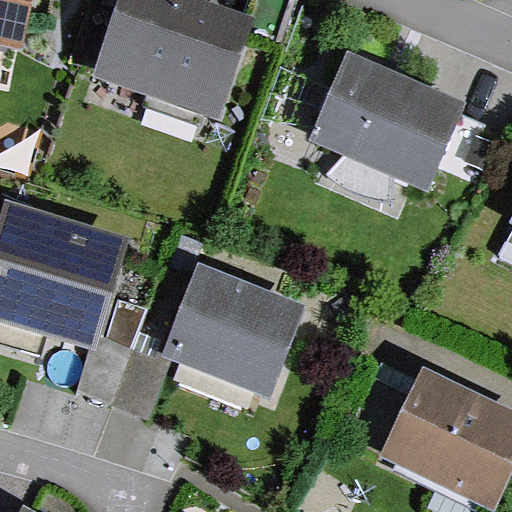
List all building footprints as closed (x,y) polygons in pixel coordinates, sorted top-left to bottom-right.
[(32,0),(0,0),(0,44),(22,49),(32,0)] [(259,20),(201,0),(118,0),(94,70),(226,115),(259,20)] [(467,103),(348,51),(309,141),(429,193),(467,103)] [(141,248),(26,213),(0,298),(0,313),(110,347),(141,248)] [(319,325),(211,280),(178,359),(286,404),(319,325)] [(511,474),(511,409),(422,367),(379,456),(495,511),(511,474)]
